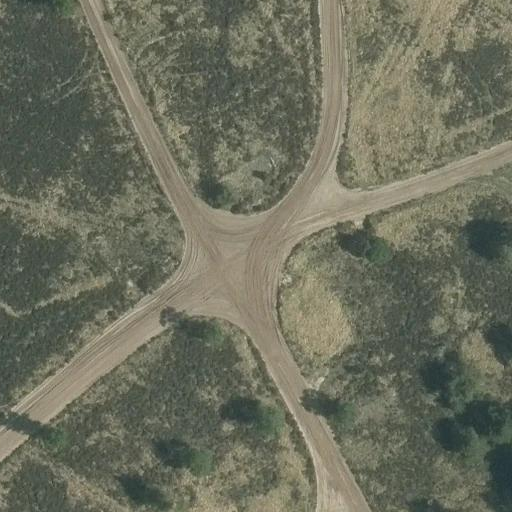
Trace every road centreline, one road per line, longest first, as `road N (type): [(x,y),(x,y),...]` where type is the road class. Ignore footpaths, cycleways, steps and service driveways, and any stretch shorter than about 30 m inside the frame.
road 1 (unknown): [(91,0),(194,222),(229,265)]
road 2 (unknown): [(0,441),(119,341),(229,265)]
road 3 (unknown): [(328,469),(229,265)]
